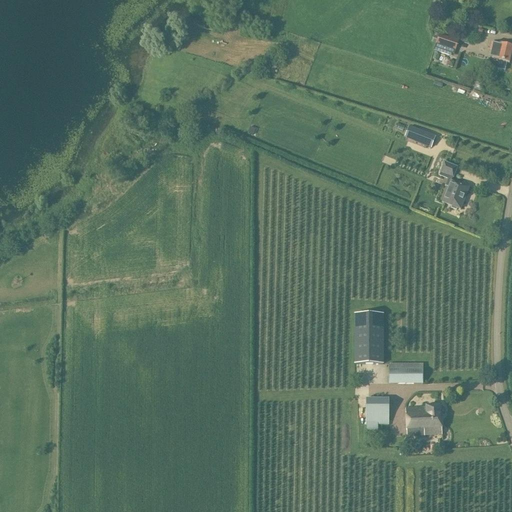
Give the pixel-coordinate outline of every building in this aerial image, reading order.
[(458,41),(440,34),(437,43),(455,50),(458,41)] [(489,50),(494,51),(492,60),(509,64),(511,52),(511,47),(491,42),(489,50)] [(419,130),(414,142),(431,149),(435,137),(419,130)] [(444,163),(440,173),(453,178),(457,168),(444,163)] [(451,181),(442,203),(451,206),(450,208),(456,211),(457,208),(460,210),(469,188),(451,181)] [(383,364),(382,314),(354,314),(355,365),(383,364)] [(389,369),(389,385),(423,385),(423,369),(389,369)] [(366,399),(366,426),(389,426),(389,399),(366,399)] [(426,408),(405,409),(407,438),(442,436),(440,406),(426,407),(426,408)]
